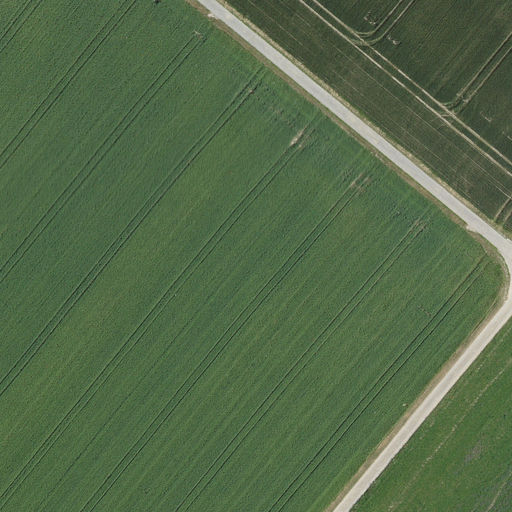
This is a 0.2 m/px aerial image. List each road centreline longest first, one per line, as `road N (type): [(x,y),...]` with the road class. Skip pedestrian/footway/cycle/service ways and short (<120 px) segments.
road 1 (track): [(203,0),(511,256)]
road 2 (track): [(336,511),(511,298)]
